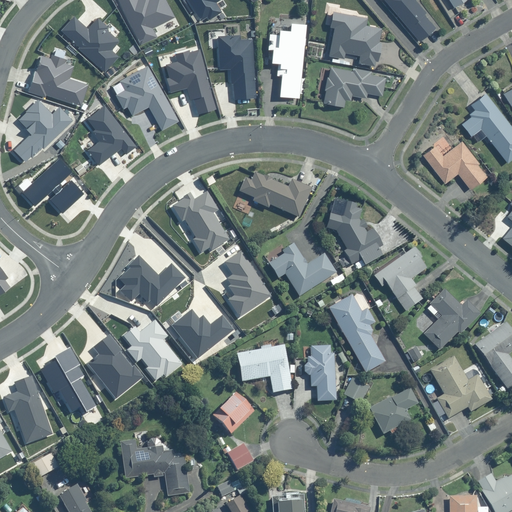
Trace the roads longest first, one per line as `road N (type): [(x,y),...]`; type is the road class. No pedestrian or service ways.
road 1 (residential): [(76,280),(129,193),(161,166),(212,147),(296,142),(370,170)]
road 2 (residential): [(285,442),(318,458),(409,472),(511,420)]
road 3 (residential): [(370,170),(511,282)]
